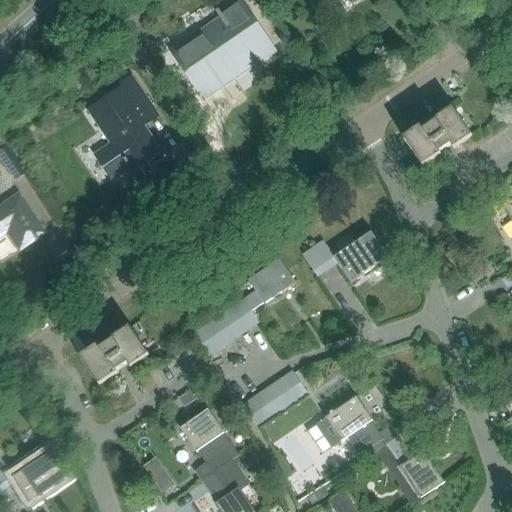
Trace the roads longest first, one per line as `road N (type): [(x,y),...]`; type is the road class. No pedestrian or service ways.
road 1 (residential): [(93,441),(222,373),(291,361),(440,314)]
road 2 (residential): [(56,338),(354,128)]
road 3 (residential): [(354,128),(511,21)]
road 4 (residential): [(501,479),(440,314)]
road 5 (residential): [(410,223),(511,155)]
